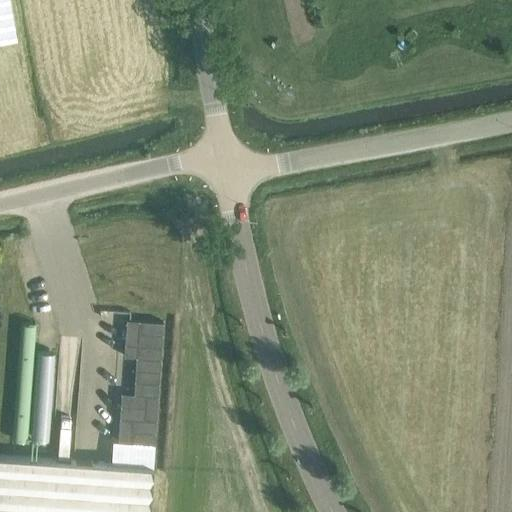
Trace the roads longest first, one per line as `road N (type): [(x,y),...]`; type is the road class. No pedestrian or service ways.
road 1 (secondary): [(331,511),(269,356),(227,175)]
road 2 (unclassified): [(227,175),(511,122)]
road 3 (unclassified): [(0,206),(224,155)]
road 4 (secondary): [(224,155),(196,0)]
